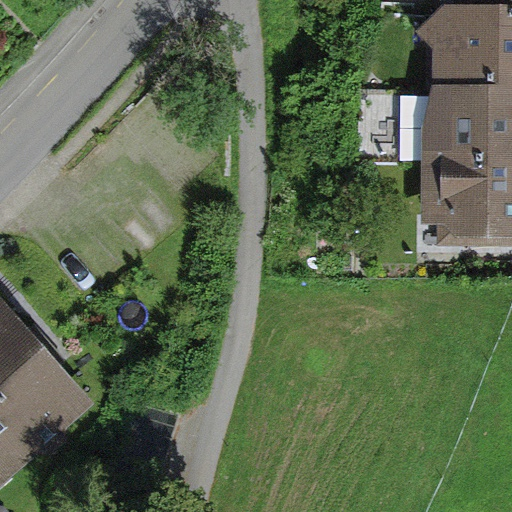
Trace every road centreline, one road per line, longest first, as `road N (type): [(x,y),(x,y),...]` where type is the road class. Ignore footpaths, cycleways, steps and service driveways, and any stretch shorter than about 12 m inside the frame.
road 1 (residential): [(245,0),(255,160),(250,263),(190,511)]
road 2 (residential): [(0,163),(154,0)]
